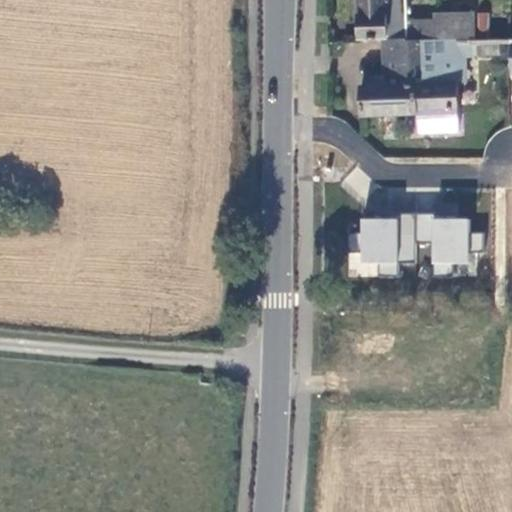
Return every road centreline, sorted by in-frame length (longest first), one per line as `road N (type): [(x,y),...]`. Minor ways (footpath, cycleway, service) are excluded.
road 1 (secondary): [(277,364),(281,0)]
road 2 (track): [(221,361),(0,342)]
road 3 (secondary): [(268,511),(277,364)]
